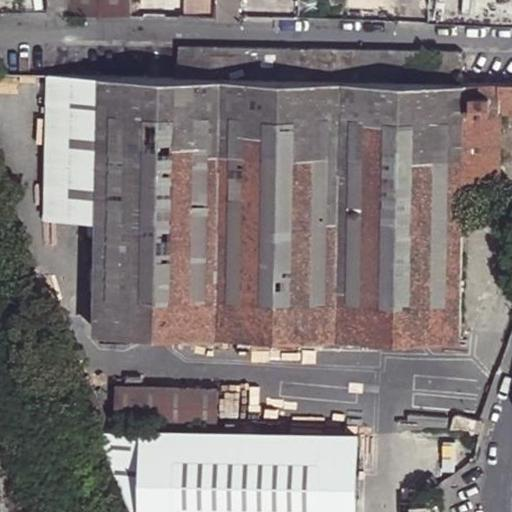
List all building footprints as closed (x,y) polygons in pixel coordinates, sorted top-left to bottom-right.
[(70,0),(70,15),(133,16),(134,1),(133,0),(70,0)] [(239,0),(216,0),(216,17),(239,17),(239,0)] [(463,51),(182,47),(181,76),(462,81),(463,51)] [(181,76),(52,74),(51,217),(100,218),(98,330),(463,335),(465,185),(501,185),(502,111),(511,111),(511,81),(462,81),(181,76)] [(117,384),(116,431),(218,432),(218,385),(117,384)] [(96,386),(78,394),(96,430),(116,431),(96,386)] [(481,433),(485,420),(460,412),(456,426),(459,427),(463,426),(481,433)] [(116,431),(96,430),(132,511),(432,511),(427,501),(409,503),(409,511),(355,511),(357,434),(218,432),(116,431)]
